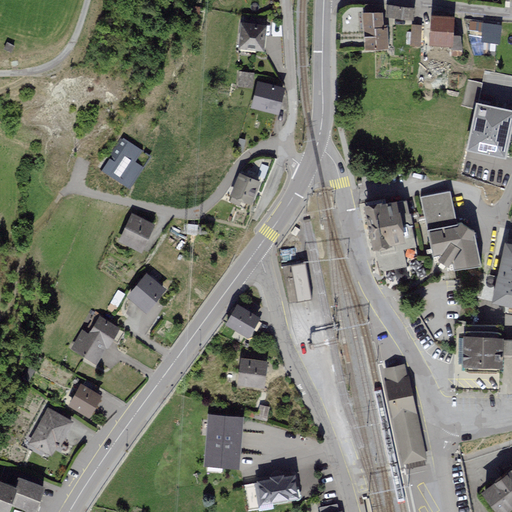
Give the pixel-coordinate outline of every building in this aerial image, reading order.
[(412,9),(388,5),(387,14),(411,18),(412,9)] [(380,23),(379,11),(361,12),(363,48),(386,47),(385,23),(380,23)] [(453,16),(433,15),(431,43),(451,44),(451,48),(460,48),(461,35),(451,35),(453,16)] [(261,49),(263,24),(239,22),(237,46),(261,49)] [(501,26),(472,22),(471,28),(484,30),(482,40),(499,42),(501,26)] [(421,25),(412,25),(411,44),(420,45),(421,25)] [(253,73),(240,72),(239,86),(252,87),(253,73)] [(283,88),(258,83),(252,107),(277,113),(280,100),(283,88)] [(502,155),(511,109),(474,101),(465,147),(502,155)] [(134,161),(141,150),(123,138),(103,170),(129,186),(142,166),(134,161)] [(272,157),(254,154),(251,174),(269,177),(272,157)] [(256,180),(238,173),(229,195),(247,203),(256,180)] [(426,229),(455,224),(448,191),(420,197),(423,215),(426,229)] [(416,246),(407,201),(396,203),(395,197),(367,203),(369,213),(379,267),(407,262),(404,248),(416,246)] [(152,223),(130,212),(116,241),(138,252),(152,223)] [(477,263),(470,234),(473,230),(457,220),(455,224),(426,229),(431,256),(435,255),(440,255),(437,260),(446,266),(450,261),(452,269),(477,263)] [(511,244),(506,243),(495,301),(511,304),(511,244)] [(305,300),(312,298),(305,262),(291,264),(283,266),(289,300),(293,299),(297,298),(298,301),(305,300)] [(163,289),(144,273),(126,294),(144,310),(163,289)] [(257,316),(237,306),(235,311),(229,323),(249,333),(257,316)] [(117,327),(97,315),(87,333),(81,329),(70,348),(95,363),(105,346),(106,347),(117,327)] [(501,325),(456,325),(455,377),(455,390),(500,391),(500,365),(501,354),(501,340),(501,325)] [(511,340),(501,340),(501,354),(511,354),(511,340)] [(41,358),(35,355),(23,377),(29,380),(41,358)] [(264,364),(243,361),(240,381),(262,384),(264,369),(264,364)] [(406,375),(403,365),(388,368),(391,381),(388,382),(396,418),(415,414),(407,374),(406,375)] [(98,397),(79,384),(66,404),(86,417),(98,397)] [(269,407),(261,405),(259,415),(267,416),(269,407)] [(71,422),(47,408),(27,443),(51,457),(71,422)] [(404,459),(424,455),(415,414),(396,418),(404,459)] [(239,431),(240,417),(210,415),(207,466),(237,468),(238,454),(239,431)] [(505,511),(511,507),(511,472),(511,473),(486,493),(500,511),(505,511)] [(298,496),(294,474),(284,476),(284,473),(277,475),(271,475),(271,478),(259,480),(262,502),(298,496)] [(34,511),(44,485),(18,476),(14,486),(0,480),(0,511),(8,511),(12,503),(34,511)]
